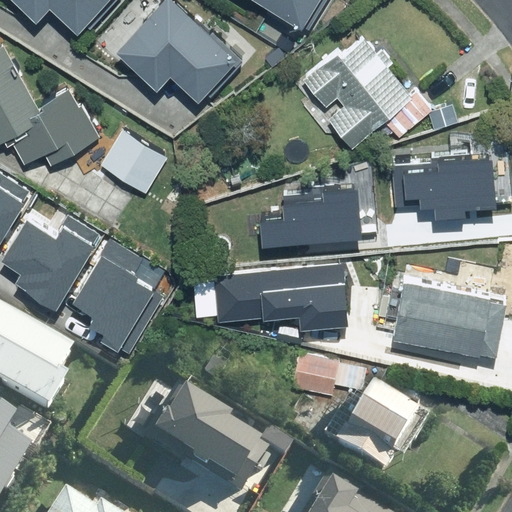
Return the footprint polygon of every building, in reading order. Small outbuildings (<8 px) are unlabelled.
[(44,0),(62,0),(81,17),(97,0),(33,0),(39,6),(44,0)] [(239,45),(190,0),(154,0),(119,36),(160,74),(173,59),(201,85),(239,45)] [(280,0),(303,14),(311,0),(280,0)] [(371,27),(332,58),(328,53),(309,69),(331,96),(343,87),(350,95),(334,108),(359,138),(383,118),(380,114),(418,84),(371,27)] [(58,154),(104,127),(75,78),(45,96),(9,35),(0,40),(0,129),(2,132),(15,125),(32,153),(51,142),(58,154)] [(126,127),(104,159),(149,188),(171,157),(126,127)] [(498,189),(495,143),(439,146),(440,156),(406,159),(407,183),(422,182),(422,193),(437,192),(437,203),(465,201),(465,189),(498,189)] [(0,162),(0,229),(31,180),(1,161),(0,162)] [(364,223),(360,173),(325,175),(326,184),(286,187),(287,204),(264,206),(265,230),(364,223)] [(60,223),(30,204),(5,246),(24,258),(18,267),(58,292),(101,223),(71,204),(60,223)] [(145,249),(112,228),(75,286),(96,299),(91,307),(107,317),(104,323),(132,341),(167,286),(156,281),(159,277),(136,264),(145,249)] [(350,310),(346,254),(218,265),(222,308),(301,301),(302,314),(350,310)] [(499,340),(507,290),(492,287),(493,283),(407,267),(394,324),(499,340)] [(0,388),(46,418),(83,358),(0,301),(0,388)] [(340,386),(371,387),(372,356),(297,353),(296,384),(340,386)] [(432,415),(382,380),(340,439),(391,474),(432,415)] [(241,414),(186,383),(155,437),(210,468),(215,460),(254,482),(276,443),(237,421),(241,414)] [(0,506),(40,447),(12,428),(20,416),(0,402),(0,506)] [(397,511),(334,474),(310,511),(397,511)] [(124,511),(104,499),(101,505),(69,486),(52,511),(124,511)]
